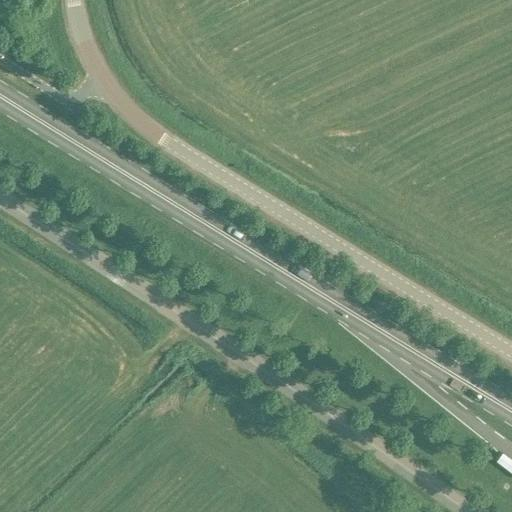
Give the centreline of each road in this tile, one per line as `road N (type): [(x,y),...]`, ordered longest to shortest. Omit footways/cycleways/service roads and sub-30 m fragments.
road 1 (primary): [(511,408),(0,101)]
road 2 (unclassified): [(511,353),(133,113),(93,61),(74,0)]
road 3 (unclassified): [(468,511),(0,201)]
